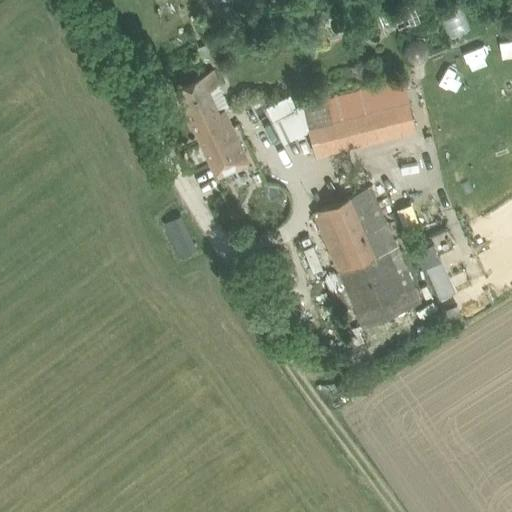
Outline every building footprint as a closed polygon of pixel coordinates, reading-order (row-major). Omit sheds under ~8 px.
[(457,8),(443,13),(450,33),(464,29),(457,8)] [(313,47),(327,42),(320,21),(305,25),(313,47)] [(218,49),(213,39),(199,46),(203,56),(218,49)] [(212,87),(218,84),(211,69),(176,86),(212,163),(218,175),(236,167),(249,161),(224,107),(222,108),(212,87)] [(300,103),(315,155),(416,129),(402,77),(300,103)] [(265,106),(273,121),(296,109),(288,94),(265,106)] [(379,250),(354,193),(312,211),(337,269),(379,250)] [(195,246),(189,233),(180,215),(165,222),(181,253),(195,246)] [(455,291),(440,257),(432,239),(414,247),(422,265),(424,265),(439,298),(455,291)] [(452,324),(464,318),(457,304),(445,310),(452,324)]
